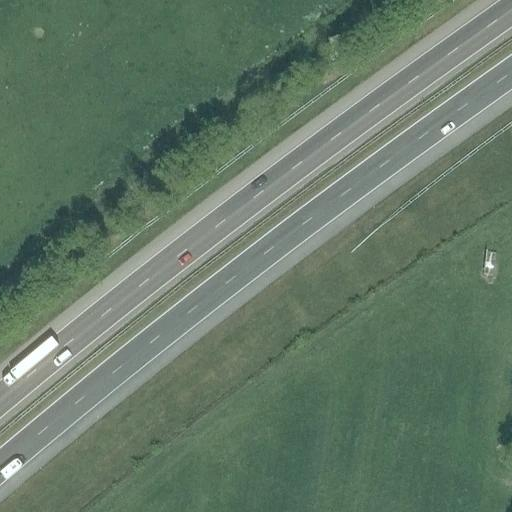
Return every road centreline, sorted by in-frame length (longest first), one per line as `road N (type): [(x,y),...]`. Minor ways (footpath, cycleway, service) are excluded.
road 1 (motorway): [(0,467),(311,219),(511,73)]
road 2 (motorway): [(511,10),(126,296),(0,402)]
